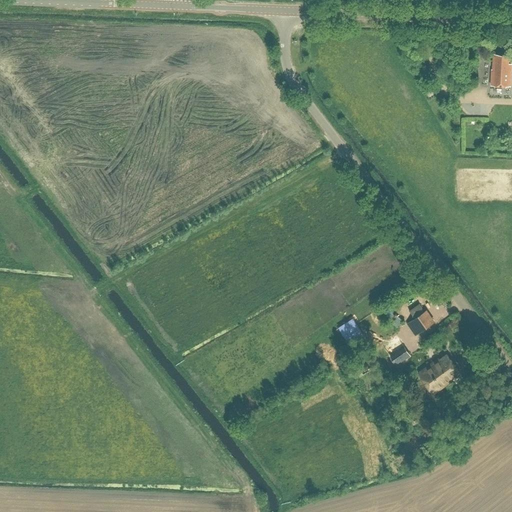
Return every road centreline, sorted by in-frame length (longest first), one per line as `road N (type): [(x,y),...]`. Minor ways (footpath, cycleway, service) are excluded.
road 1 (unclassified): [(511,370),(298,92),(286,67),(284,10)]
road 2 (track): [(340,147),(107,276)]
road 3 (tertiary): [(284,10),(511,19)]
road 4 (tertiary): [(7,0),(171,6)]
